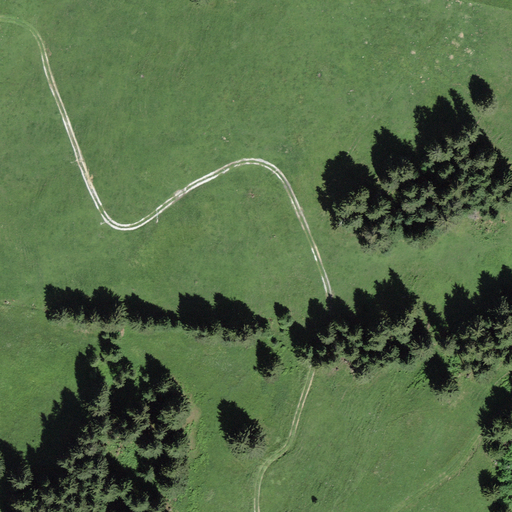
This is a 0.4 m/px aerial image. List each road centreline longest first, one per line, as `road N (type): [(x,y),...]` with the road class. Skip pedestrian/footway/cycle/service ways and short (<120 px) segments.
road 1 (track): [(257,511),(259,479),(289,444),(328,313),(327,288),(287,184),(268,165),(241,161),(132,226),(115,224),(62,115),(41,44),(26,25),(0,19)]
road 2 (track): [(395,511),(465,460),(511,398)]
